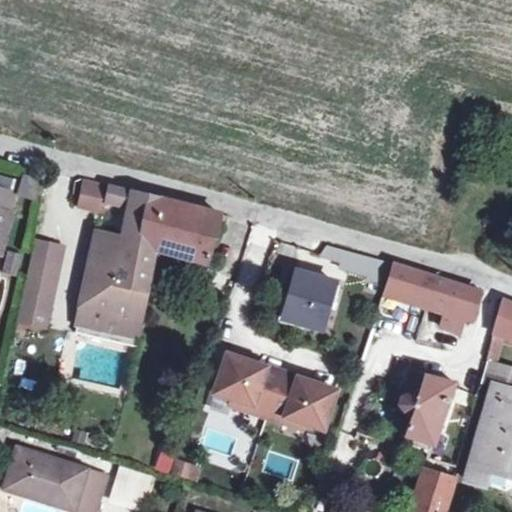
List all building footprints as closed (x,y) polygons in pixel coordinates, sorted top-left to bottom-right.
[(87,323),(76,321),(72,336),(129,352),(136,316),(155,252),(170,202),(88,180),(80,209),(102,216),(104,209),(128,215),(121,244),(98,238),(80,304),(91,307),(87,323)] [(37,198),(48,201),(52,185),(41,182),(37,198)] [(0,256),(2,257),(12,215),(8,214),(13,194),(0,190),(0,256)] [(170,202),(155,252),(203,264),(216,214),(170,202)] [(39,244),(19,326),(49,333),(68,252),(39,244)] [(384,253),(367,249),(363,260),(381,266),(387,254),(384,253)] [(7,251),(1,271),(16,275),(21,255),(7,251)] [(394,291),(456,311),(465,279),(405,260),(394,291)] [(294,310),(332,323),(347,276),(309,263),(294,310)] [(465,279),(456,311),(454,316),(468,321),(475,312),(481,314),(490,287),(465,279)] [(511,297),(502,332),(511,335),(511,297)] [(80,304),(76,321),(87,323),(91,307),(80,304)] [(494,362),(507,366),(511,348),(511,335),(502,332),(494,362)] [(238,347),(225,385),(244,391),(243,397),(277,409),(291,371),(274,365),(276,361),(238,347)] [(489,381),(502,385),(511,388),(511,367),(507,366),(494,362),(489,381)] [(421,412),(416,433),(445,441),(464,379),(427,369),(423,381),(429,382),(428,389),(421,389),(418,391),(415,393),(412,397),(411,404),(412,408),(421,412)] [(306,376),(291,371),(277,409),(313,421),(315,416),(333,423),(346,385),(308,372),(306,376)] [(511,388),(502,385),(473,481),(491,487),(498,471),(511,474),(511,388)] [(30,444),(17,481),(87,505),(107,511),(109,511),(122,476),(100,468),(30,444)] [(210,458),(188,451),(184,461),(206,469),(210,458)] [(451,511),(463,473),(433,465),(419,511),(451,511)] [(332,511),(365,511),(370,490),(339,483),(332,511)] [(241,511),(212,503),(208,511),(241,511)]
